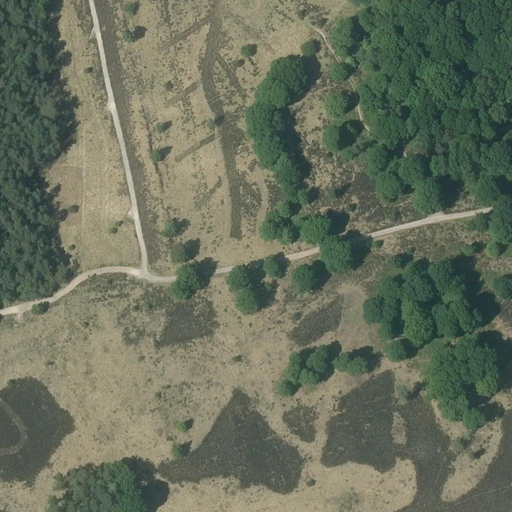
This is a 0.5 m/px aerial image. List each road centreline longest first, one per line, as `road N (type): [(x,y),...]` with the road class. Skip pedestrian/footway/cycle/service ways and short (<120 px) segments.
road 1 (track): [(145,276),(173,279),(511,207)]
road 2 (track): [(441,220),(443,199),(424,168),(364,128),(355,91),(320,28),(276,0)]
road 3 (track): [(0,313),(45,301),(86,274),(145,276)]
